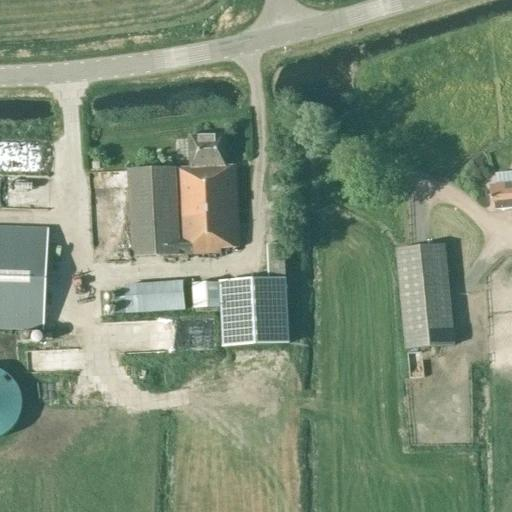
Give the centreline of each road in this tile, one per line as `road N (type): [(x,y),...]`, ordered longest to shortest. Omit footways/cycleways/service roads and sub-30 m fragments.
road 1 (tertiary): [(286,38),(73,77),(0,82)]
road 2 (tertiary): [(286,38),(413,0)]
